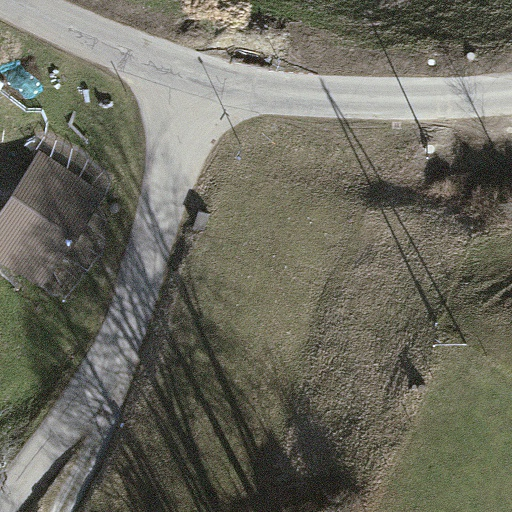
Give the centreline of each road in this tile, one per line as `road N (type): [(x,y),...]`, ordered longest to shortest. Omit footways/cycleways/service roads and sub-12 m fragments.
road 1 (unclassified): [(182,86),(150,236),(95,376),(0,502)]
road 2 (unclassified): [(511,90),(447,102),(182,86)]
road 3 (track): [(150,236),(107,419),(58,511)]
road 4 (unclassified): [(182,86),(13,0)]
